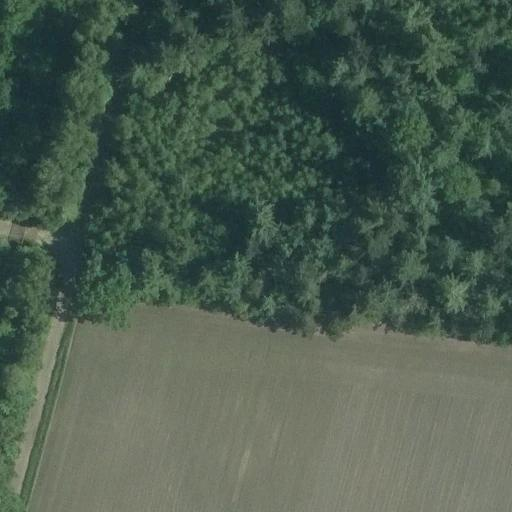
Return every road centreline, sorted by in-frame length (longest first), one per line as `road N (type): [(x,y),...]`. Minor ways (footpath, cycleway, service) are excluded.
road 1 (unclassified): [(69,271),(139,0)]
road 2 (track): [(6,511),(69,271)]
